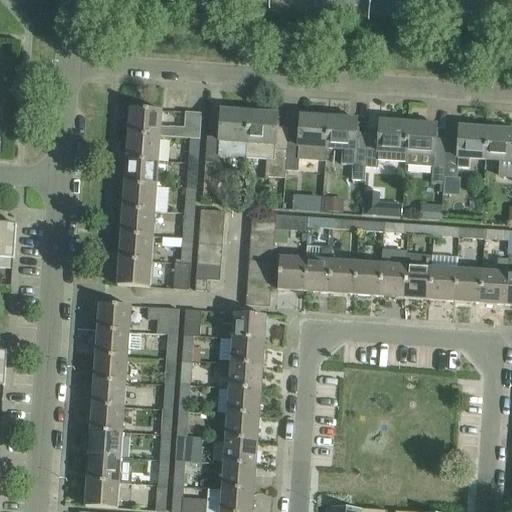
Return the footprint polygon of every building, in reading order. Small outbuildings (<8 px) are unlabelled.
[(189,140),(200,141),(201,115),(185,113),(184,129),(161,127),(162,112),(129,110),(128,136),(160,138),(189,140)] [(246,159),(249,113),(221,111),(219,138),(206,137),(204,163),(219,164),(219,157),(246,159)] [(265,178),(285,179),(288,129),(276,129),(277,115),(249,113),(246,159),(266,160),(265,178)] [(299,130),(288,129),(285,179),(297,180),(299,161),(325,163),(326,150),(328,118),(300,116),(299,130)] [(356,120),(328,118),(326,150),(341,151),(340,166),(352,167),(351,182),(364,182),(365,169),(368,135),(355,134),(356,120)] [(405,166),(408,124),(380,122),(379,136),(368,135),(365,169),(378,170),(379,154),(405,156),(405,166)] [(445,179),(447,140),(435,140),(436,126),(408,124),(405,166),(431,168),(430,185),(444,186),(444,179),(445,179)] [(459,159),(485,160),(487,129),(459,127),(458,141),(447,140),(445,179),(457,180),(459,159)] [(511,130),(487,129),(485,160),(498,161),(497,178),(511,179),(511,130)] [(158,163),(160,138),(128,136),(126,160),(158,163)] [(200,141),(189,140),(188,165),(198,166),(200,141)] [(126,160),(124,185),(156,188),(158,163),(126,160)] [(198,166),(188,165),(186,190),(196,191),(198,166)] [(124,185),(122,211),(155,213),(155,212),(155,201),(167,201),(168,189),(156,189),(156,188),(124,185)] [(196,191),(186,190),(184,215),(194,216),(196,191)] [(366,191),(364,216),(377,217),(378,203),(379,192),(366,191)] [(294,197),(293,211),(307,212),(308,198),(294,197)] [(342,214),(343,200),(324,198),(323,213),(342,214)] [(311,201),(310,213),(319,214),(320,202),(311,201)] [(421,206),(420,220),(440,221),(441,207),(421,206)] [(122,211),(121,236),(153,238),(155,213),(122,211)] [(200,211),(199,225),(224,226),(225,213),(200,211)] [(194,216),(184,215),(182,240),(192,241),(194,216)] [(252,215),(251,230),(275,232),(275,231),(276,217),(252,215)] [(276,217),(275,231),(307,233),(307,229),(308,229),(308,219),(276,217)] [(308,219),(308,229),(333,231),(334,221),(308,219)] [(333,231),(358,232),(358,223),(334,221),(333,231)] [(358,232),(383,234),(384,224),(358,223),(358,232)] [(15,226),(0,224),(0,258),(13,259),(15,226)] [(410,226),(384,224),(383,234),(409,236),(410,226)] [(224,226),(199,225),(199,239),(223,241),(224,226)] [(409,236),(434,238),(434,228),(410,226),(409,236)] [(460,230),(434,228),(434,238),(459,239),(460,230)] [(251,230),(250,247),(274,248),(275,232),(251,230)] [(460,230),(459,239),(484,241),(485,231),(460,230)] [(508,243),(509,233),(485,231),(484,241),(508,243)] [(151,264),(153,238),(121,236),(119,261),(151,264)] [(223,241),(199,239),(198,252),(222,254),(223,241)] [(192,241),(182,240),(180,265),(175,265),(191,266),(192,241)] [(250,247),(249,261),(273,263),(274,248),(250,247)] [(320,261),(305,260),(303,293),(328,294),(331,262),(332,249),(321,248),(320,261)] [(222,254),(198,252),(197,267),(221,268),(222,254)] [(429,301),(431,269),(432,258),(407,256),(406,267),(404,300),(429,301)] [(303,293),(305,260),(279,258),(277,291),(303,293)] [(149,289),(151,264),(119,261),(117,287),(149,289)] [(249,261),(248,276),(272,278),(273,263),(249,261)] [(496,273),(481,272),(479,305),(504,306),(508,261),(497,261),(496,273)] [(355,264),(331,262),(328,294),(353,296),(355,264)] [(381,265),(355,264),(353,296),(378,298),(381,265)] [(189,292),(191,266),(175,265),(173,291),(189,292)] [(381,265),(378,298),(404,300),(406,267),(381,265)] [(221,268),(197,267),(196,281),(207,281),(220,282),(221,268)] [(429,301),(454,303),(457,271),(431,269),(429,301)] [(454,303),(479,305),(481,272),(457,271),(454,303)] [(271,293),(272,278),(248,276),(247,292),(271,293)] [(207,281),(196,281),(195,292),(206,293),(207,281)] [(269,309),(271,293),(247,292),(246,307),(269,309)] [(99,305),(97,331),(129,333),(131,308),(99,305)] [(158,335),(167,336),(178,336),(179,311),(148,309),(147,320),(158,321),(158,335)] [(183,337),(193,338),(199,338),(201,313),(185,311),(183,337)] [(234,326),(233,340),(264,343),(266,317),(224,314),(223,325),(234,326)] [(97,331),(95,356),(127,358),(129,333),(97,331)] [(165,361),(176,362),(178,336),(167,336),(165,361)] [(182,363),(191,363),(193,338),(183,337),(182,363)] [(232,351),(231,366),(262,368),(264,343),(233,340),(232,351)] [(126,383),(127,358),(95,356),(94,381),(126,383)] [(163,385),(174,386),(176,362),(165,361),(163,385)] [(191,363),(182,363),(180,387),(190,388),(191,363)] [(230,375),(229,390),(261,392),(262,368),(219,365),(210,365),(209,375),(220,375),(220,374),(230,375)] [(94,381),(92,406),(124,409),(126,383),(94,381)] [(174,386),(163,385),(132,383),(131,389),(135,389),(135,392),(163,393),(162,411),(172,412),(174,386)] [(190,388),(180,387),(179,413),(188,414),(220,416),(220,410),(196,408),(197,400),(189,399),(190,388)] [(259,418),(261,392),(229,390),(228,416),(259,418)] [(122,433),(124,409),(92,406),(90,431),(122,433)] [(160,436),(171,437),(172,412),(162,411),(160,436)] [(188,414),(179,413),(177,437),(186,438),(188,414)] [(257,443),(259,418),(228,416),(226,441),(257,443)] [(120,459),(122,433),(90,431),(88,457),(120,459)] [(158,462),(169,463),(171,437),(160,436),(158,462)] [(186,438),(177,437),(175,463),(185,464),(191,464),(193,438),(186,438)] [(226,441),(224,467),(255,469),(257,443),(226,441)] [(88,457),(87,482),(119,485),(120,459),(88,457)] [(156,488),(167,488),(169,463),(158,462),(156,488)] [(175,463),(174,488),(183,488),(185,464),(175,463)] [(254,494),(255,469),(224,467),(222,492),(254,494)] [(117,510),(119,485),(87,482),(85,508),(117,510)] [(165,511),(167,488),(156,488),(154,511),(165,511)] [(183,488),(174,488),(172,511),(193,511),(193,510),(187,509),(188,502),(195,502),(195,489),(183,488)] [(252,511),(254,494),(222,492),(220,511),(252,511)]
